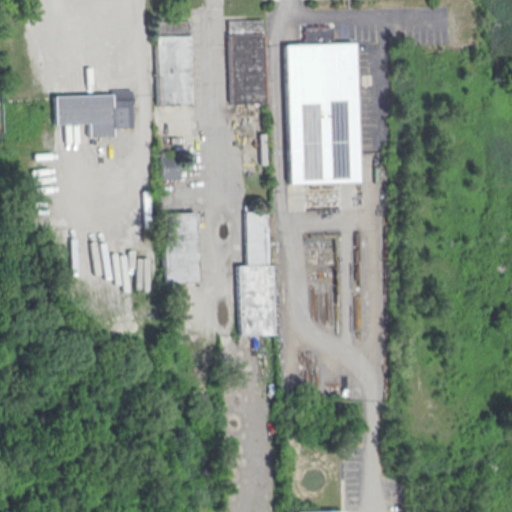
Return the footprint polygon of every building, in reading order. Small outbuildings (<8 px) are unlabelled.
[(225,21),(259,20),(262,104),(228,105),(225,21)] [(153,24),(187,23),(190,106),(155,107),(153,24)] [(281,46),(350,43),(356,183),(286,186),(281,46)] [(51,97),(108,95),(107,90),(130,90),(131,128),(109,129),(109,137),(86,138),(86,124),(52,126),(51,97)] [(157,157),(177,157),(178,180),(158,180),(157,157)] [(234,264),(244,264),(243,211),(264,210),(266,263),(268,263),(270,334),(236,334),(234,264)] [(159,212),(193,211),(194,280),(160,281),(159,212)]
